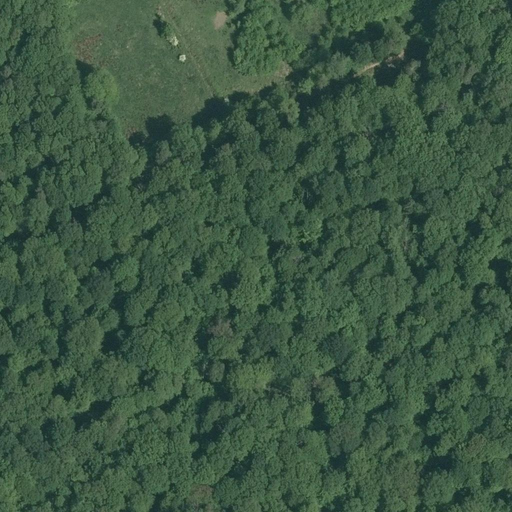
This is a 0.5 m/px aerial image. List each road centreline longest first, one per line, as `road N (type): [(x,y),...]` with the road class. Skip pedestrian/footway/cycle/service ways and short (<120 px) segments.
road 1 (track): [(0,256),(511,19)]
road 2 (track): [(511,278),(376,82)]
